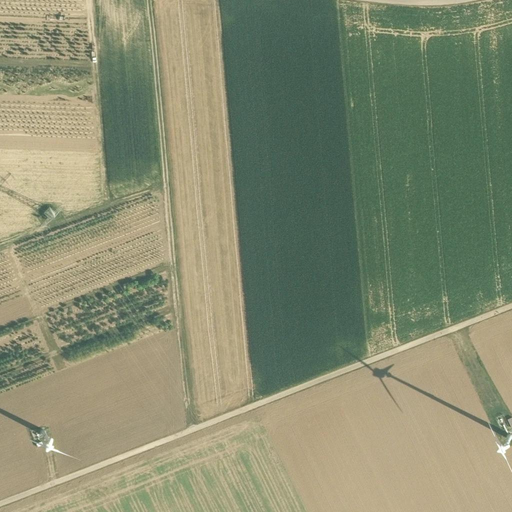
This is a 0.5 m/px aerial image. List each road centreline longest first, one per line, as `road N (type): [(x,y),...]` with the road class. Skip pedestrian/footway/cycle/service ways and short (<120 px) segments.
road 1 (track): [(188,431),(148,0)]
road 2 (track): [(0,249),(165,186)]
